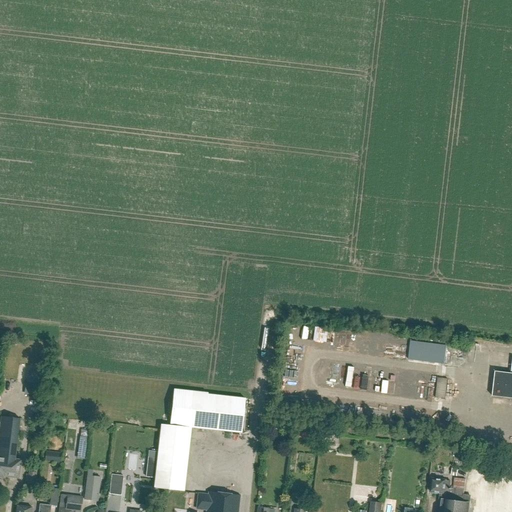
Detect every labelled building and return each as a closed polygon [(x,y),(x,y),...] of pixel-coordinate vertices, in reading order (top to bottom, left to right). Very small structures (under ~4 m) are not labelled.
[(414,339),(411,360),(448,364),(450,343),(414,339)] [(361,349),(380,352),(381,345),(362,342),(361,349)] [(28,373),(27,383),(45,386),(46,376),(28,373)] [(511,374),(511,375),(496,373),(493,397),(511,399),(511,374)] [(438,378),(436,397),(445,398),(447,379),(438,378)] [(27,383),(26,383),(24,394),(43,397),(45,386),(27,383)] [(241,434),(244,400),(174,392),(170,427),(241,434)] [(0,477),(3,478),(3,477),(18,478),(20,462),(15,461),(19,420),(4,418),(4,420),(0,419),(0,423),(0,477)] [(337,437),(338,428),(322,427),(321,436),(337,437)] [(80,437),(79,444),(87,445),(88,438),(80,437)] [(62,453),(46,451),(45,462),(61,464),(62,453)] [(147,466),(155,466),(156,458),(148,457),(147,466)] [(84,500),(97,502),(100,478),(92,477),(92,470),(88,470),(84,500)] [(36,484),(37,473),(29,472),(28,483),(36,484)] [(123,476),(112,475),(111,483),(122,484),(123,476)] [(432,480),(430,493),(443,495),(449,495),(450,489),(450,482),(432,480)] [(463,496),(464,491),(450,489),(449,495),(443,495),(440,511),(467,511),(469,504),(468,504),(469,497),(463,496)] [(238,511),(240,497),(208,493),(205,511),(238,511)] [(59,510),(58,511),(74,511),(75,511),(80,511),(83,498),(67,496),(65,510),(59,510)] [(371,502),(369,511),(381,511),(382,503),(371,502)]
